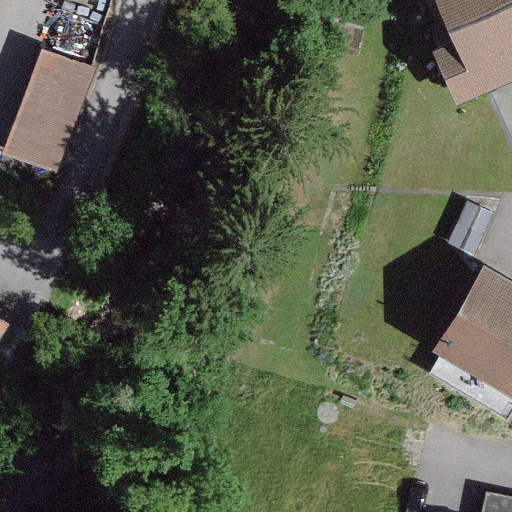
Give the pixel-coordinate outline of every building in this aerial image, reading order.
[(511,0),(440,0),(455,33),(433,43),(457,97),(511,72),(511,0)] [(96,75),(47,57),(10,155),(59,173),(96,75)] [(511,271),(488,258),(440,341),(511,382),(511,271)] [(0,350),(17,325),(0,314),(0,350)] [(511,511),(511,490),(484,485),(478,511),(511,511)]
